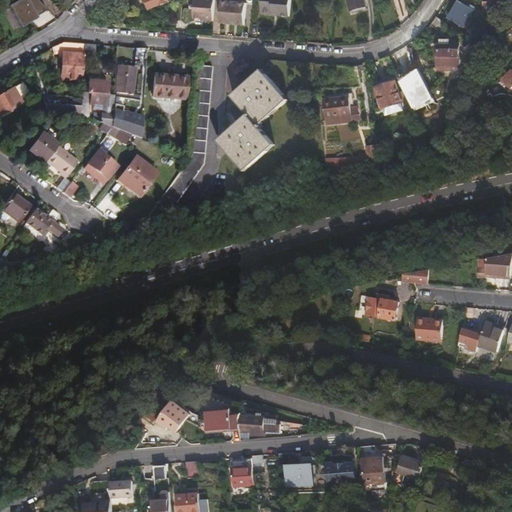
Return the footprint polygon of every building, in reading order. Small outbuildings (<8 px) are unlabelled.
[(22,26),(46,12),(38,0),(18,0),(9,6),(22,26)] [(216,23),(218,0),(214,0),(197,0),(196,20),(208,21),(208,23),(216,23)] [(263,0),(263,15),(290,16),(291,0),(263,0)] [(366,7),(364,0),(347,0),(350,11),(366,7)] [(501,18),(501,13),(501,7),(505,7),(505,0),(493,0),(494,2),(487,2),(487,14),(490,13),(491,18),(501,18)] [(247,25),(249,3),(224,1),(222,23),(247,25)] [(465,30),(476,13),(462,4),(451,20),(465,30)] [(437,17),(432,25),(443,32),(448,24),(437,17)] [(460,70),(461,47),(449,46),(449,41),(438,40),(437,71),(453,72),(453,70),(460,70)] [(61,77),(83,79),(85,60),(86,48),(63,45),(54,50),(57,57),(61,57),(62,59),(63,59),(61,77)] [(96,61),(97,49),(86,48),(85,60),(96,61)] [(132,59),(133,51),(118,50),(117,59),(132,59)] [(146,68),(147,52),(137,51),(135,67),(143,68),(146,68)] [(388,73),(395,70),(389,56),(383,59),(388,73)] [(190,160),(162,196),(174,205),(204,165),(209,110),(212,67),(198,66),(190,160)] [(359,79),(358,66),(348,67),(348,80),(359,79)] [(128,81),(129,71),(120,70),(118,94),(127,94),(128,81)] [(243,173),(275,148),(259,129),(290,104),(267,72),(234,97),(249,117),(218,142),(243,173)] [(187,80),(155,78),(153,99),(186,101),(187,80)] [(402,103),(396,80),(373,86),(379,110),(381,110),(383,116),(402,110),(400,104),(402,103)] [(3,94),(0,88),(0,115),(4,113),(5,115),(14,110),(13,108),(17,106),(15,102),(23,98),(17,86),(3,94)] [(102,127),(112,130),(114,106),(114,101),(108,100),(109,87),(89,86),(88,97),(82,96),(81,103),(81,104),(80,119),(87,121),(88,109),(94,110),(94,113),(102,114),(102,127)] [(351,98),(326,101),(329,125),(354,122),(352,105),(351,98)] [(45,117),(80,119),(81,104),(74,104),(74,112),(48,111),(48,103),(40,102),(41,107),(45,117)] [(114,106),(112,130),(137,137),(140,128),(135,126),(136,121),(118,117),(120,109),(114,106)] [(45,117),(41,107),(28,113),(28,116),(45,117)] [(30,152),(45,164),(56,150),(59,147),(43,135),(30,152)] [(56,150),(45,164),(59,174),(58,176),(65,181),(77,165),(56,150)] [(97,152),(87,166),(90,167),(86,172),(100,183),(104,179),(107,181),(118,167),(97,152)] [(329,178),(383,168),(380,152),(369,154),(371,164),(328,166),(329,178)] [(139,200),(156,177),(135,161),(117,184),(139,200)] [(17,186),(10,181),(3,191),(10,196),(11,195),(17,186)] [(62,195),(70,201),(77,191),(70,185),(62,195)] [(28,208),(11,195),(10,196),(0,208),(0,212),(17,224),(28,208)] [(54,226),(59,218),(51,212),(46,221),(35,212),(24,227),(39,239),(45,233),(57,242),(63,233),(54,226)] [(497,275),(511,276),(511,266),(511,258),(511,251),(490,256),(489,267),(481,267),(480,267),(479,276),(497,277),(497,275)] [(481,258),(481,267),(489,267),(490,256),(481,258)] [(0,262),(0,271),(9,269),(0,262)] [(417,283),(427,284),(429,268),(418,270),(416,283),(417,283)] [(416,283),(418,270),(406,273),(405,282),(416,283)] [(397,321),(401,301),(390,300),(390,294),(379,293),(378,298),(369,296),(366,314),(380,317),(380,318),(397,321)] [(441,343),(445,324),(420,318),(415,338),(441,343)] [(496,352),(504,330),(496,327),(497,324),(486,321),(477,346),(496,352)] [(188,416),(171,402),(153,424),(162,431),(165,428),(174,435),(188,416)] [(203,414),(203,425),(204,432),(221,431),(222,433),(238,432),(238,421),(239,418),(239,415),(227,415),(227,413),(203,414)] [(264,420),(239,418),(238,421),(238,432),(238,435),(246,435),(246,438),(263,438),(263,435),(279,435),(279,426),(273,426),(263,426),(264,422),(264,420)] [(354,460),(353,447),(337,448),(338,461),(325,462),(327,482),(354,481),(353,460),(354,460)] [(97,452),(101,460),(107,457),(104,449),(97,452)] [(287,466),(286,453),(278,454),(279,466),(287,466)] [(264,471),(262,455),(252,456),(252,458),(253,473),(264,471)] [(254,488),(253,473),(252,458),(231,460),(232,490),(254,488)] [(387,483),(384,459),(363,460),(365,486),(387,483)] [(418,491),(425,465),(403,459),(399,474),(405,476),(403,487),(418,491)] [(475,479),(480,463),(467,459),(463,475),(475,479)] [(198,478),(197,461),(186,462),(186,479),(198,478)] [(489,483),(494,466),(483,463),(478,480),(489,483)] [(314,485),(312,465),(285,467),(287,487),(314,485)] [(169,480),(168,467),(154,468),(154,481),(169,480)] [(109,484),(109,481),(91,482),(93,499),(110,498),(109,484)] [(109,484),(110,498),(110,500),(132,498),(131,482),(109,484)] [(152,511),(171,511),(170,493),(164,494),(161,497),(161,505),(152,505),(152,511)] [(200,511),(200,502),(199,495),(177,497),(177,511),(200,511)] [(200,502),(200,511),(208,511),(208,502),(200,502)]
